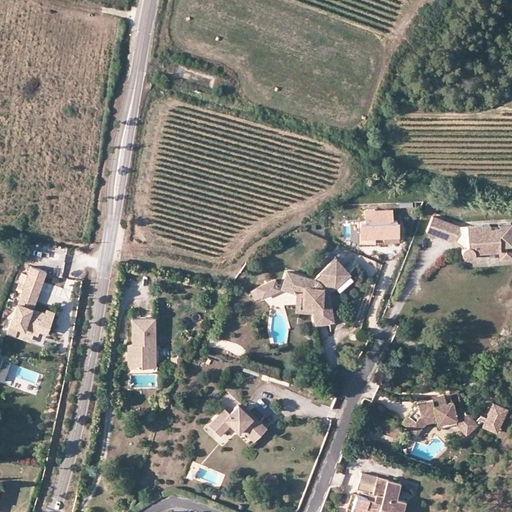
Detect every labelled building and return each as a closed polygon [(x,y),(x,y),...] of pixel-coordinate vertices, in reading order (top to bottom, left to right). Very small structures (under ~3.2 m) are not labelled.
[(364,209),(364,221),(392,220),(391,208),(364,209)] [(431,215),(426,231),(455,240),(460,224),(431,215)] [(357,221),(358,243),(398,242),(397,220),(392,220),(364,221),(357,221)] [(490,222),(467,224),(469,244),(465,245),(463,248),(462,252),(464,255),(468,257),(472,255),(474,252),(475,250),(500,248),(501,258),(511,256),(511,227),(511,221),(499,222),(499,225),(491,226),(490,222)] [(467,224),(460,224),(455,240),(465,245),(469,244),(467,224)] [(282,289),(298,295),(303,296),(302,306),(313,307),(314,314),(316,325),(333,322),(328,294),(323,288),(329,282),(334,288),(349,274),(336,260),(313,281),(287,272),(282,289)] [(46,272),(30,267),(8,333),(16,336),(19,327),(40,334),(41,330),(49,332),(55,313),(47,310),(46,314),(34,310),(41,289),(46,272)] [(275,280),(249,290),(254,301),(279,290),(275,280)] [(328,294),(334,288),(329,282),(323,288),(328,294)] [(297,312),(314,314),(313,307),(302,306),(303,296),(298,295),(297,312)] [(132,342),(133,366),(147,366),(146,355),(155,355),(153,316),(131,317),(132,342)] [(37,343),(40,334),(19,327),(16,336),(37,343)] [(155,365),(155,355),(146,355),(147,366),(155,365)] [(178,355),(178,357),(171,357),(172,363),(178,363),(178,361),(182,360),(181,355),(178,355)] [(262,375),(261,376),(288,385),(292,372),(245,356),(241,368),(262,375)] [(0,357),(0,381),(4,382),(8,359),(0,357)] [(426,421),(434,419),(438,419),(438,421),(458,416),(458,423),(467,433),(477,423),(461,407),(452,408),(448,393),(430,397),(430,399),(417,402),(402,420),(416,432),(426,421)] [(507,410),(492,403),(482,423),(498,431),(507,410)] [(267,429),(254,416),(252,418),(243,410),(239,406),(231,414),(226,410),(210,426),(221,436),(232,425),(239,432),(242,429),(255,441),(267,429)] [(245,408),(243,410),(252,418),(254,416),(245,408)] [(439,427),(458,423),(458,416),(438,421),(439,427)] [(368,497),(357,493),(351,511),(366,511),(367,511),(368,511),(378,511),(380,505),(391,508),(393,504),(401,506),(404,496),(395,494),(399,482),(362,471),(358,487),(369,491),(373,492),(376,493),(374,499),(368,497)]
